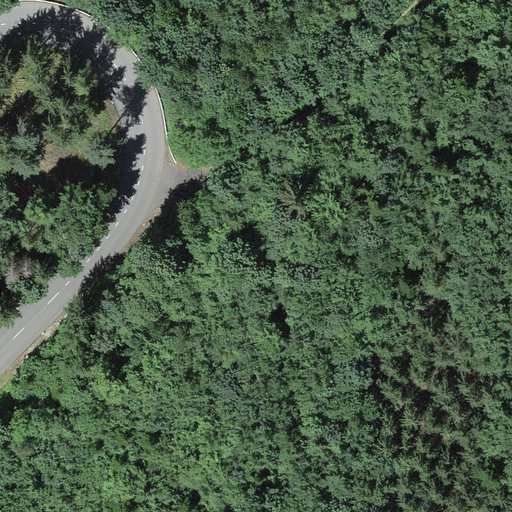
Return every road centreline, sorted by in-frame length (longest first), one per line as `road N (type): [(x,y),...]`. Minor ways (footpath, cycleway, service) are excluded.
road 1 (tertiary): [(0,23),(53,25),(107,55),(138,106),(144,141),(125,216),(0,351)]
road 2 (track): [(422,0),(313,110),(195,185),(141,177)]
